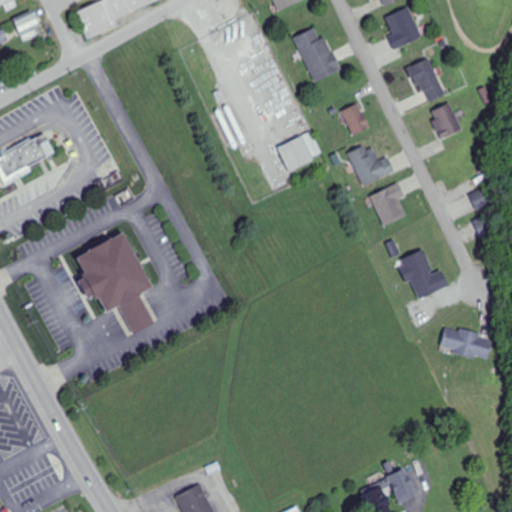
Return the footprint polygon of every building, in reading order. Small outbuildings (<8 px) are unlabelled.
[(100,0),(77,10),(86,31),(156,0),(100,0)] [(274,0),(280,12),(305,0),(274,0)] [(377,0),(382,10),(402,0),(377,0)] [(389,38),(396,52),(424,37),(409,8),(387,20),(395,35),(389,38)] [(14,19),(20,35),(41,28),(35,11),(14,19)] [(315,83),(341,72),(321,27),(295,38),(315,83)] [(425,104),(446,96),(431,60),(410,68),(425,104)] [(342,113),(356,136),(372,127),(358,103),(342,113)] [(443,141),(464,131),(451,103),(430,114),(443,141)] [(278,147),(291,171),(324,154),(312,130),(278,147)] [(0,154),(0,173),(4,180),(56,152),(45,131),(0,154)] [(389,156),(380,160),(373,144),(350,154),(364,187),(396,173),(389,156)] [(406,197),(399,183),(371,197),(386,228),(408,217),(400,200),(406,197)] [(76,257),(107,313),(122,305),(137,332),(156,321),(142,296),(157,287),(126,230),(76,257)] [(489,362),(494,339),(447,328),(442,350),(489,362)] [(387,478),(388,482),(362,493),(369,511),(398,511),(396,507),(418,498),(407,470),(387,478)] [(176,495),(184,511),(217,511),(202,482),(176,495)]
